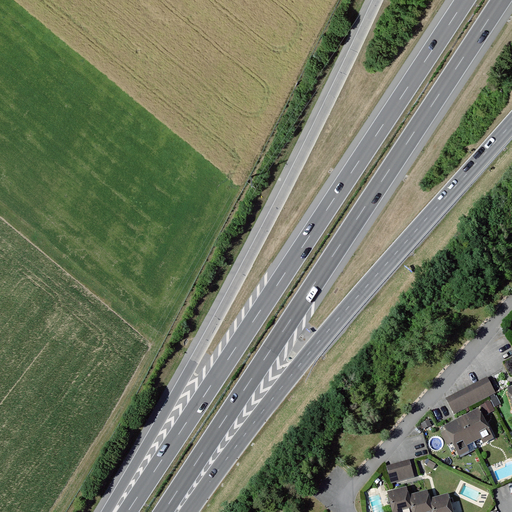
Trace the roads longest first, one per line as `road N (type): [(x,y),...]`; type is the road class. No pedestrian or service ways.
road 1 (motorway): [(465,0),(127,511)]
road 2 (motorway): [(163,511),(501,0)]
road 3 (motorway): [(380,0),(112,511)]
road 4 (motorway): [(182,511),(337,319),(511,123)]
road 5 (residential): [(511,301),(350,490),(348,511)]
